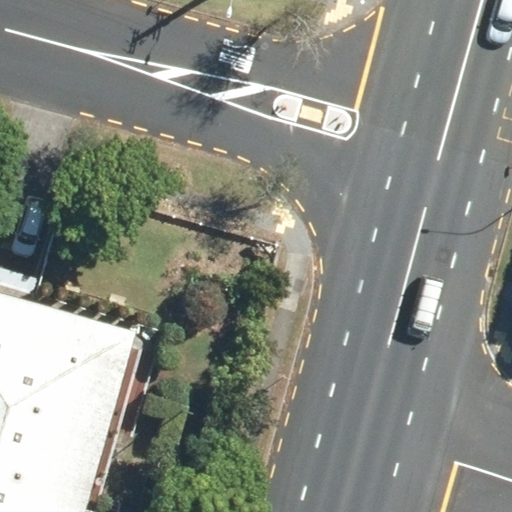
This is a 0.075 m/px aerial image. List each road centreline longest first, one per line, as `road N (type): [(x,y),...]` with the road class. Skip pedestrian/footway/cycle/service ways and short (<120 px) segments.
road 1 (residential): [(432,144),(0,26)]
road 2 (primary): [(432,144),(352,435)]
road 3 (residential): [(352,435),(511,482)]
road 4 (primary): [(471,0),(432,144)]
